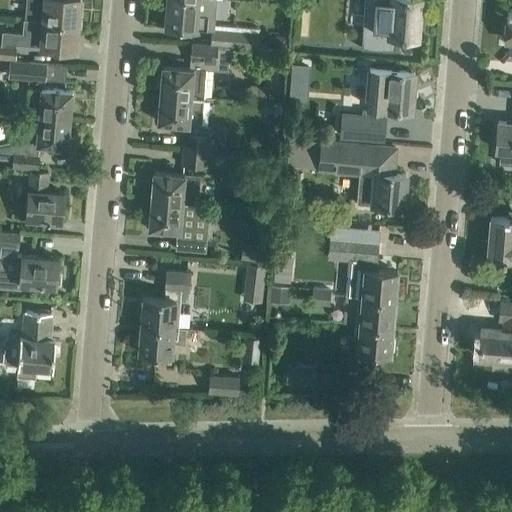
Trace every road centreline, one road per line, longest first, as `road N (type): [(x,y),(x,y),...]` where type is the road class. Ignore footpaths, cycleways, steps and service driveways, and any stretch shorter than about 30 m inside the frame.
road 1 (residential): [(97,445),(89,424),(123,0)]
road 2 (residential): [(427,441),(463,0)]
road 3 (unclassified): [(97,445),(427,441)]
